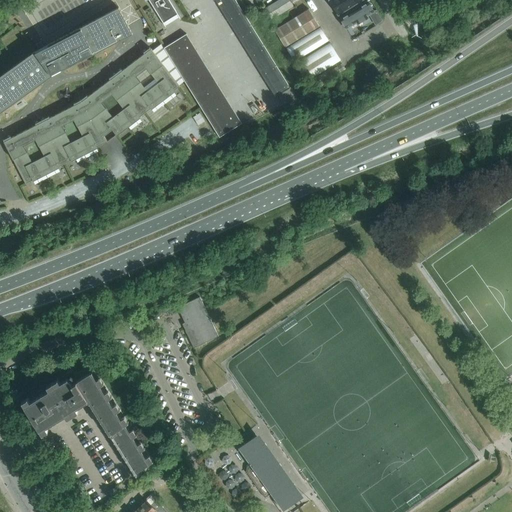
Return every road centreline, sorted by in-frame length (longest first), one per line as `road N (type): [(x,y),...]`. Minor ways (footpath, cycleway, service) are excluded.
road 1 (primary): [(0,310),(341,165)]
road 2 (primary): [(511,19),(346,131),(239,188)]
road 3 (primary): [(511,70),(239,188)]
road 4 (primary): [(239,188),(0,287)]
road 5 (unknown): [(0,219),(109,179),(200,117)]
road 6 (primary): [(341,165),(511,90)]
road 7 (primary): [(341,165),(511,116)]
road 8 (residential): [(129,475),(86,413),(4,462)]
